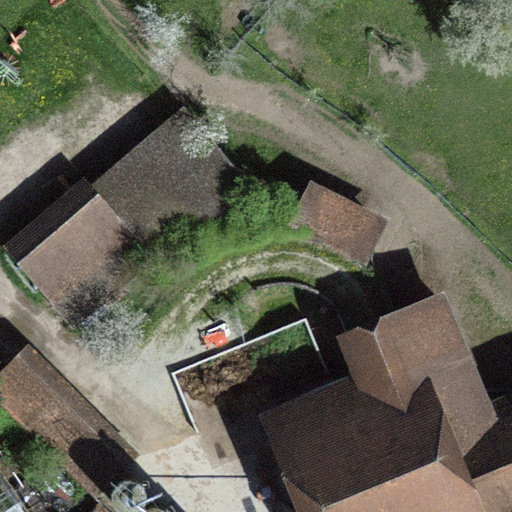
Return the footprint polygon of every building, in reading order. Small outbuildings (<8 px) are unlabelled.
[(183,121),(103,189),(152,247),(232,180),(183,121)] [(377,222),(316,191),(300,224),(360,254),(377,222)] [(95,195),(19,260),(75,325),(151,260),(95,195)] [(316,511),(488,511),(511,502),(511,413),(445,441),(395,321),(349,340),(375,402),(287,439),(316,511)] [(20,356),(0,375),(0,401),(94,495),(126,462),(20,356)] [(246,445),(229,392),(187,405),(205,459),(246,445)] [(28,511),(0,469),(0,511),(28,511)]
